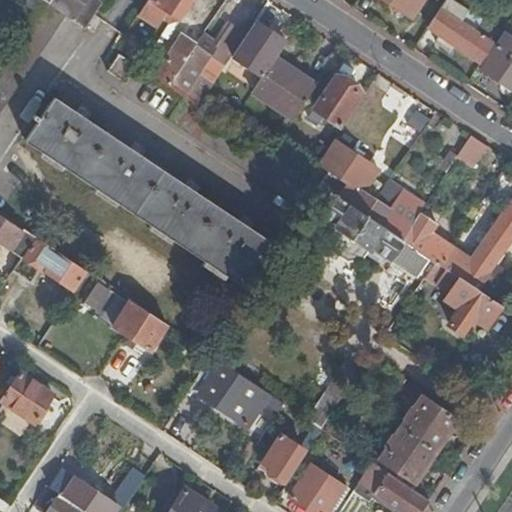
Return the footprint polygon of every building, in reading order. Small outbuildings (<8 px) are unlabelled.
[(81,27),(99,1),(96,0),(40,0),(41,0),(42,1),(64,17),(81,27)] [(176,22),(190,0),(145,0),(136,15),(154,27),(160,19),(169,24),(176,22)] [(382,0),(410,18),(422,0),(382,0)] [(445,0),(444,0),(425,29),(479,65),(499,35),(445,0)] [(0,63),(0,113),(64,17),(42,1),(0,63)] [(261,77),(273,58),(284,41),(254,21),(231,56),(261,77)] [(233,51),(243,36),(226,25),(213,45),(201,37),(196,43),(210,54),(213,56),(222,44),(233,51)] [(196,105),(233,51),(222,44),(213,56),(189,92),(186,90),(210,54),(196,43),(180,34),(156,70),(147,65),(154,54),(149,51),(139,66),(196,105)] [(511,91),(511,41),(502,35),(479,70),(501,86),(501,85),(511,91)] [(189,92),(213,56),(210,54),(186,90),(189,92)] [(124,84),(136,66),(117,55),(106,71),(124,84)] [(291,120),(315,85),(273,58),(261,77),(250,92),(291,120)] [(337,127),(359,93),(333,77),(312,109),(337,127)] [(242,289),(271,245),(249,230),(252,224),(242,218),(238,223),(195,194),(199,189),(187,181),(184,186),(141,156),(144,152),(133,144),(129,149),(87,119),(90,115),(79,108),(75,113),(53,98),(40,118),(34,114),(31,118),(37,122),(23,141),(242,289)] [(313,187),(182,98),(167,120),(298,209),(313,187)] [(470,168),(485,147),(469,136),(462,145),(454,157),(470,168)] [(361,216),(372,200),(360,193),(365,185),(355,178),(363,167),(346,156),(348,153),(331,142),(316,165),(329,173),(320,188),(361,216)] [(451,155),(454,157),(462,145),(459,142),(451,155)] [(448,167),(454,157),(451,155),(448,153),(442,163),(448,167)] [(361,216),(399,241),(417,214),(422,206),(386,182),(372,200),(361,216)] [(415,276),(426,259),(399,241),(361,216),(320,188),(315,185),(305,201),(320,211),(318,214),(336,226),(335,228),(339,231),(332,241),(334,252),(344,258),(357,257),(363,247),(367,250),(369,248),(387,260),(388,258),(415,276)] [(511,239),(511,201),(509,199),(468,260),(489,274),(495,265),(511,239)] [(426,259),(432,263),(437,266),(476,292),(489,274),(468,260),(429,233),(434,226),(417,214),(399,241),(426,259)] [(0,242),(22,257),(34,239),(0,215),(0,242)] [(22,257),(13,270),(30,282),(39,268),(72,290),(84,272),(34,239),(22,257)] [(476,292),(489,301),(508,274),(495,265),(489,274),(476,292)] [(484,327),(498,307),(489,301),(476,292),(437,266),(433,272),(439,276),(433,283),(447,293),(444,299),(457,309),(449,321),(449,325),(458,331),(462,330),(471,318),(484,327)] [(94,314),(109,292),(95,282),(79,305),(94,314)] [(164,326),(127,301),(125,303),(109,292),(94,314),(147,351),(164,326)] [(260,405),(275,415),(282,405),(219,363),(212,374),(198,395),(245,427),(252,417),(252,409),(258,409),(260,405)] [(203,368),(189,389),(198,395),(212,374),(203,368)] [(43,406),(52,394),(19,372),(0,399),(0,400),(32,422),(34,419),(38,422),(47,409),(43,406)] [(471,394),(489,407),(498,394),(479,382),(471,394)] [(304,421),(318,430),(337,402),(323,393),(304,421)] [(410,436),(433,451),(455,420),(431,405),(424,416),(422,414),(414,426),(416,427),(410,436)] [(282,482),(303,450),(280,435),(261,463),(268,468),(265,471),(282,482)] [(413,482),(433,451),(410,436),(405,444),(403,443),(395,454),(397,456),(389,467),(413,482)] [(325,511),(329,507),(340,490),(343,485),(309,464),(288,497),(311,511),(325,511)] [(419,511),(426,501),(370,464),(357,485),(393,509),(391,511),(419,511)] [(118,511),(141,478),(132,472),(111,504),(73,479),(72,480),(61,473),(50,490),(57,495),(83,511),(118,511)] [(344,492),(340,490),(329,507),(333,509),(344,492)] [(209,511),(212,509),(184,491),(169,511),(209,511)] [(35,509),(39,511),(45,511),(55,499),(46,493),(35,509)] [(73,511),(83,511),(57,495),(55,499),(73,511)] [(73,511),(55,499),(45,511),(73,511)]
